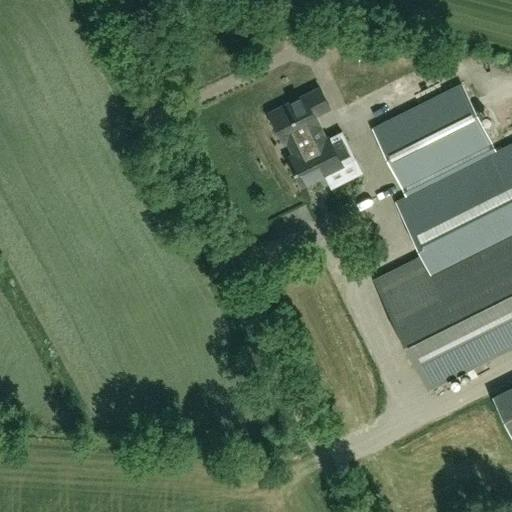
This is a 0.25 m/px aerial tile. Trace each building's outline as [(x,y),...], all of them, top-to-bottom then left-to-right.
[(511,348),(511,146),(497,154),(463,86),(375,131),(403,188),(408,198),(398,203),(423,255),(375,279),(425,380),(430,390),(511,348)] [(296,156),(326,141),(315,117),(331,109),(321,89),(270,115),(285,144),(289,142),(296,156)] [(351,149),(343,132),(326,141),(296,156),(289,160),(303,187),(344,166),(338,155),(351,149)] [(511,393),(497,400),(508,424),(511,422),(511,393)] [(511,420),(502,425),(511,448),(511,420)]
